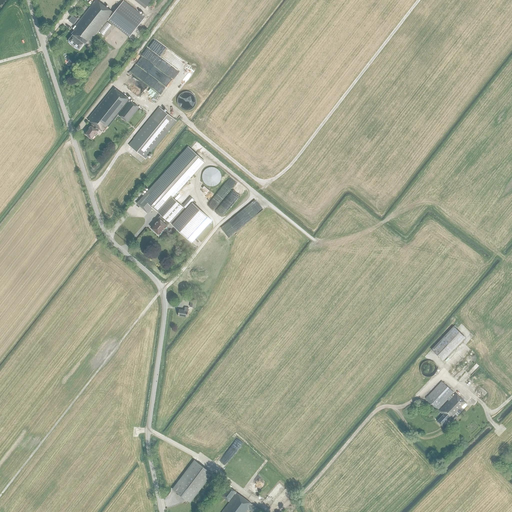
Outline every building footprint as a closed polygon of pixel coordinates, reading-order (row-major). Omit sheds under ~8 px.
[(114,13),(97,0),(94,0),(73,28),(75,30),(71,34),(73,35),(69,40),(80,49),(84,43),(85,44),(89,38),(91,40),(108,18),(109,19),(108,20),(129,37),(145,17),(123,1),(114,13)] [(135,0),(146,8),(152,0),(135,0)] [(74,24),(78,19),(73,15),(69,20),(74,24)] [(163,68),(167,63),(152,53),(149,58),(145,55),(144,56),(163,68)] [(143,83),(163,94),(168,87),(148,75),(143,83)] [(102,132),(102,133),(103,133),(104,131),(127,101),(128,102),(118,115),(127,122),(139,108),(114,88),(88,120),(93,124),(92,125),(91,125),(84,134),(92,140),(100,130),(102,132)] [(148,98),(153,102),(158,97),(152,93),(148,98)] [(159,107),(129,145),(145,159),(150,153),(153,149),(154,149),(176,121),(159,107)] [(152,229),(157,233),(159,235),(162,232),(170,224),(185,208),(173,197),(179,190),(205,162),(188,146),(162,174),(138,200),(136,203),(148,214),(153,208),(160,215),(158,218),(160,220),(152,229)] [(224,172),(207,166),(202,181),(218,187),(224,172)] [(192,203),(172,225),(187,239),(192,243),(212,221),(207,217),(192,203)] [(178,317),(187,318),(188,309),(184,309),(184,311),(179,311),(178,317)] [(466,337),(457,329),(454,326),(431,349),(443,361),(466,337)] [(437,410),(451,395),(453,393),(442,382),(426,399),(437,410)] [(451,419),(453,421),(454,422),(458,418),(456,417),(467,406),(456,395),(439,412),(443,416),(437,422),(442,427),(446,423),(451,419)] [(236,439),(219,465),(225,469),(242,443),(236,439)] [(212,473),(211,472),(195,460),(173,489),(191,502),(212,473)] [(258,511),(260,511),(251,504),(229,487),(222,496),(229,502),(235,494),(236,494),(222,511),(247,511),(249,510),(251,511),(258,511)]
